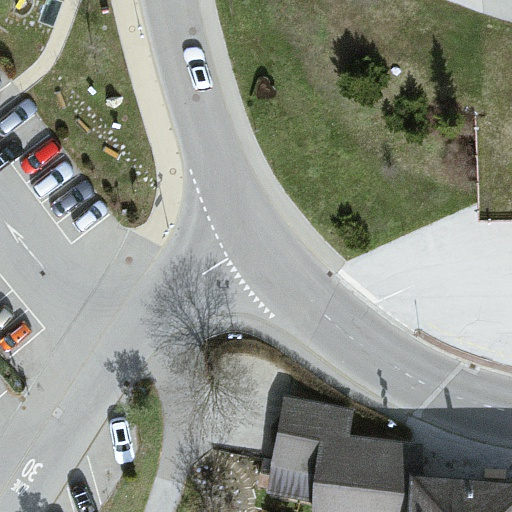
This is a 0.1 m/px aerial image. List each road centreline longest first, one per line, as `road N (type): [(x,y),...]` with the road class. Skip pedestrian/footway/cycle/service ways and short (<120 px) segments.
road 1 (residential): [(21,511),(162,313),(251,244)]
road 2 (tertiary): [(251,244),(279,279),(360,343),(461,398),(511,412)]
road 3 (tertiary): [(172,0),(204,125),(251,244)]
